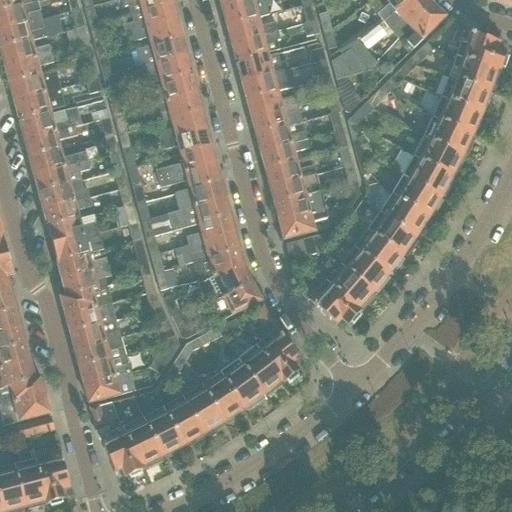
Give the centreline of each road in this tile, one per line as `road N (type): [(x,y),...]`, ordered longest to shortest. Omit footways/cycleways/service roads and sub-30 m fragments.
road 1 (residential): [(193,0),(260,250),(291,311),(355,391)]
road 2 (residential): [(97,511),(45,300),(26,274),(0,175)]
road 3 (residential): [(511,178),(456,274),(355,391)]
road 4 (residential): [(355,391),(247,479),(168,511)]
road 5 (secondary): [(347,511),(408,464),(501,365)]
